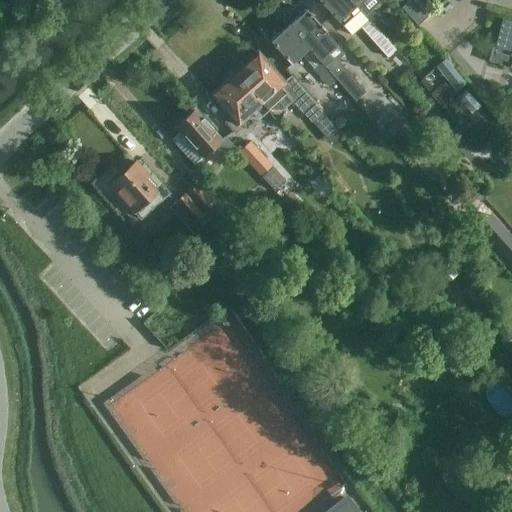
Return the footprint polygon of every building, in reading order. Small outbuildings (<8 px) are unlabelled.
[(361,12),(356,7),(350,0),(317,0),(342,27),(350,36),(360,28),(387,58),(395,50),(372,25),(361,12)] [(417,26),(418,26),(428,17),(412,0),(409,0),(401,8),(417,26)] [(366,8),(361,12),(372,25),(379,18),(370,9),(368,10),(366,8)] [(288,27),(335,80),(343,73),(327,55),(338,47),(306,11),(303,13),(298,13),(297,12),(296,13),(297,19),(288,27)] [(511,22),(502,20),(495,48),(492,47),(488,61),(511,68),(511,22)] [(335,80),(288,27),(279,35),(273,34),(273,33),(272,34),(273,35),(273,40),(270,43),(290,66),(293,64),(299,64),(300,64),(301,63),(300,63),(300,57),(301,56),(327,86),(335,80)] [(231,71),(267,111),(282,112),(292,103),(303,115),(308,115),(316,107),(291,78),(284,85),(257,54),(245,66),(240,63),(231,71)] [(465,84),(445,59),(435,67),(455,92),(465,84)] [(225,123),(234,134),(244,126),(241,123),(252,113),(258,120),(267,111),(231,71),(222,79),(224,84),(212,95),(232,117),(225,123)] [(178,124),(167,134),(166,136),(194,167),(214,148),(218,152),(229,157),(236,151),(225,138),(222,141),(202,119),(201,120),(193,111),(190,114),(189,113),(177,123),(178,124)] [(239,153),(258,176),(269,166),(249,144),(239,153)] [(135,162),(110,184),(123,199),(140,219),(168,194),(143,166),(140,168),(135,162)] [(209,224),(220,214),(196,186),(188,194),(204,213),(202,215),(209,224)] [(185,197),(176,204),(192,223),(201,216),(185,197)] [(477,224),(504,254),(511,247),(511,240),(489,214),(477,224)] [(352,511),(345,502),(331,511),(352,511)]
